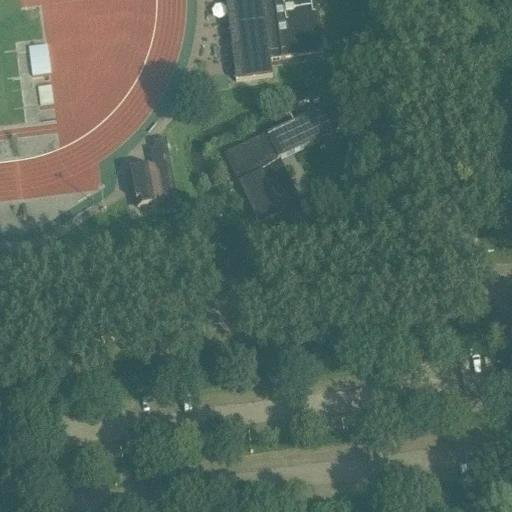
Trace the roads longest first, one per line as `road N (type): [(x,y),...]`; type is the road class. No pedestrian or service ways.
road 1 (unclassified): [(0,339),(467,282)]
road 2 (unclassified): [(467,282),(427,0)]
